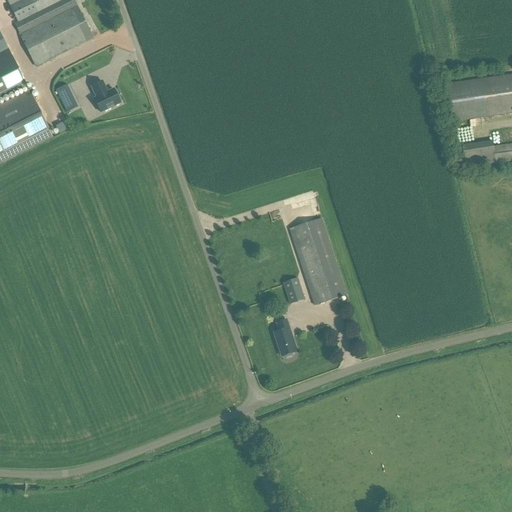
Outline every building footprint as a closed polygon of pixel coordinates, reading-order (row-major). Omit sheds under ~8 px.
[(7,0),(19,23),(15,25),(36,69),(94,39),(78,7),(74,0),(7,0)] [(0,89),(22,78),(8,48),(0,52),(0,89)] [(511,75),(444,85),(450,123),(511,114),(511,75)] [(101,113),(120,103),(114,90),(107,93),(102,82),(91,87),(97,98),(94,99),(101,113)] [(0,164),(53,138),(29,92),(0,106),(0,164)] [(58,98),(63,107),(75,102),(70,93),(58,98)] [(493,142),(464,146),(467,168),(496,164),(494,147),(493,142)] [(511,144),(494,147),(496,164),(511,161),(511,144)] [(325,219),(292,229),(316,306),(348,296),(325,219)] [(286,295),(293,293),(297,303),(304,300),(298,280),(283,285),(286,295)] [(282,286),(271,286),(272,307),(283,307),(282,286)] [(279,331),(274,333),(282,358),(296,353),(292,339),(294,338),(288,320),(276,324),(279,331)]
